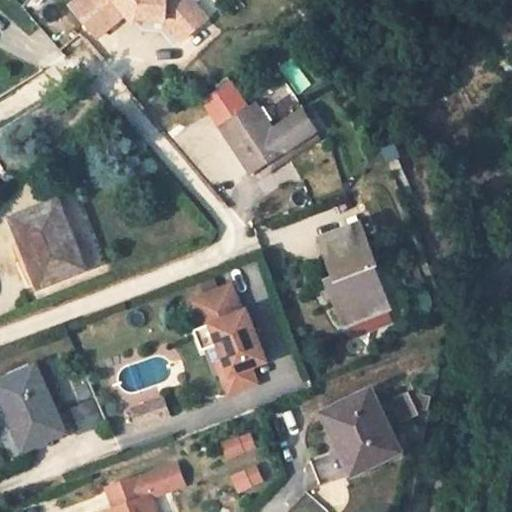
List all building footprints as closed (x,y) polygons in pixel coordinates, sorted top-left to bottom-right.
[(181,36),(206,14),(193,0),(74,0),(71,3),(97,35),(126,10),(134,21),(140,15),(165,17),(181,36)] [(232,44),(220,52),(225,58),(237,73),(251,62),(239,49),(232,44)] [(225,58),(220,52),(203,63),(207,70),(225,58)] [(294,57),(280,67),(300,94),(313,84),(294,57)] [(229,123),(223,127),(253,174),(288,150),(274,131),(274,130),(256,105),(229,123)] [(274,131),(288,150),(297,144),(317,130),(303,110),(274,131)] [(229,123),(227,119),(220,123),(223,127),(229,123)] [(317,130),(297,144),(303,153),(323,139),(317,130)] [(327,184),(328,188),(316,192),(319,200),(345,188),(341,179),(327,184)] [(60,202),(14,220),(40,287),(78,273),(70,251),(77,249),(60,202)] [(256,218),(248,222),(250,228),(259,224),(256,218)] [(363,225),(322,241),(337,281),(330,284),(346,324),(350,323),(389,307),(374,267),(378,265),(376,259),(363,225)] [(77,249),(70,251),(78,273),(85,270),(77,249)] [(390,253),(376,259),(378,265),(392,260),(390,253)] [(241,311),(231,284),(191,300),(202,328),(210,325),(216,340),(223,359),(229,374),(221,377),(228,394),(256,383),(250,367),(266,361),(246,310),(241,311)] [(389,307),(350,323),(354,336),(394,321),(389,307)] [(210,325),(202,328),(208,343),(216,340),(210,325)] [(229,374),(223,359),(215,362),(221,377),(229,374)] [(35,367),(0,383),(0,399),(24,452),(65,432),(35,367)] [(373,394),(325,417),(340,450),(346,448),(357,471),(400,450),(373,394)] [(83,431),(106,421),(96,396),(73,406),(83,431)] [(159,400),(146,405),(152,421),(165,417),(159,400)] [(146,405),(132,410),(138,426),(152,421),(146,405)] [(241,438),(223,445),(229,460),(246,453),(241,438)] [(116,511),(115,511),(157,511),(152,499),(185,487),(177,465),(108,490),(116,511)] [(235,475),(243,494),(267,484),(259,465),(235,475)] [(321,482),(308,491),(331,511),(351,511),(353,510),(321,482)]
